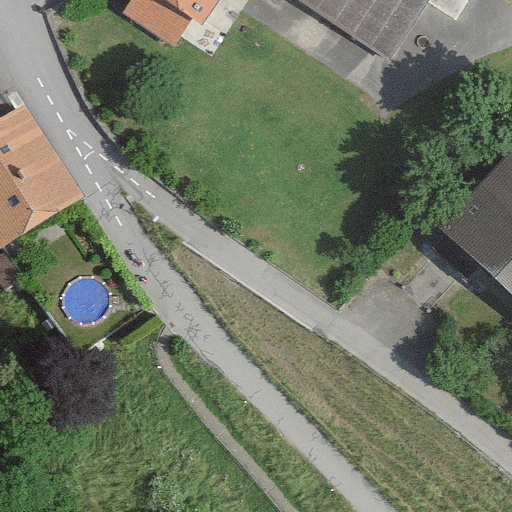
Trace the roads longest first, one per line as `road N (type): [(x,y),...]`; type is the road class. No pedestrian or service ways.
road 1 (residential): [(83,158),(511,449)]
road 2 (residential): [(373,511),(208,335),(83,158)]
road 3 (residential): [(83,158),(49,108),(14,0)]
